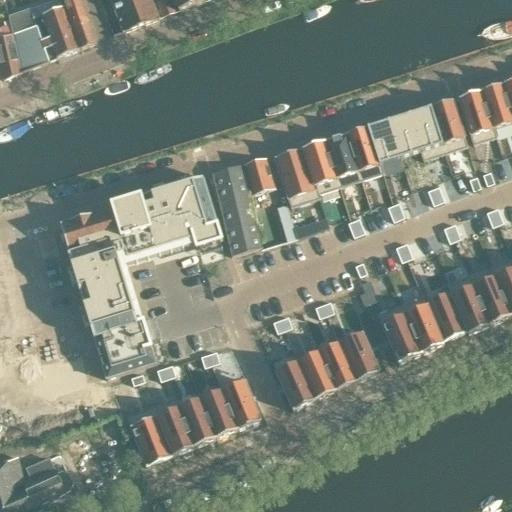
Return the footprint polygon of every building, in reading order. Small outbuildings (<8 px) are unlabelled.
[(47,0),(29,6),(7,14),(8,21),(11,33),(36,25),(47,60),(55,58),(55,57),(78,49),(77,49),(63,6),(60,0),(47,0)] [(80,0),(60,0),(63,6),(77,49),(95,42),(94,40),(80,0)] [(151,0),(108,0),(121,32),(159,18),(151,0)] [(154,0),(161,17),(177,11),(173,0),(154,0)] [(173,0),(177,11),(204,1),(203,0),(173,0)] [(8,21),(0,24),(0,70),(2,79),(20,72),(11,33),(8,21)] [(36,25),(11,33),(20,72),(47,60),(36,25)] [(511,80),(502,83),(511,112),(511,80)] [(511,112),(502,83),(481,90),(493,127),(511,121),(511,112)] [(481,90),(457,98),(472,144),(496,137),(493,127),(481,90)] [(451,99),(429,106),(445,153),(466,146),(451,99)] [(429,106),(408,113),(420,151),(419,151),(422,161),(445,153),(429,106)] [(408,113),(387,120),(399,158),(419,151),(420,151),(408,113)] [(387,120),(366,127),(378,165),(380,164),(399,158),(387,120)] [(366,127),(345,134),(360,181),(383,173),(380,164),(378,165),(366,127)] [(345,134),(324,140),(339,187),(360,181),(345,134)] [(324,140),(303,147),(318,194),(339,187),(324,140)] [(303,147),(273,157),(290,208),(319,198),(318,194),(303,147)] [(265,156),(242,162),(250,194),(274,187),(265,156)] [(241,166),(212,173),(232,254),(262,247),(241,166)] [(489,172),(482,174),(486,185),(493,183),(489,172)] [(110,208),(58,224),(105,378),(155,363),(142,320),(134,322),(115,260),(192,237),(195,247),(220,240),(201,177),(109,205),(110,208)] [(476,177),(468,179),(472,190),(479,188),(476,177)] [(438,186),(426,191),(429,198),(440,194),(438,186)] [(440,194),(429,198),(432,205),(443,201),(440,194)] [(397,202),(386,207),(389,214),(400,210),(397,202)] [(285,203),(275,206),(285,239),(295,237),(285,203)] [(496,208),(485,212),(488,220),(499,215),(496,208)] [(400,210),(389,214),(392,222),(403,217),(400,210)] [(499,215),(488,220),(491,227),(502,223),(499,215)] [(326,221),(324,217),(312,221),(316,231),(328,227),(326,221)] [(358,218),(347,222),(350,230),(361,226),(358,218)] [(306,224),(294,228),(297,235),(308,231),(306,224)] [(454,224),(442,228),(445,235),(456,231),(454,224)] [(361,226),(350,230),(353,237),(364,233),(361,226)] [(456,231),(445,235),(448,243),(459,239),(456,231)] [(406,243),(394,247),(397,255),(409,250),(406,243)] [(409,250),(397,255),(400,262),(411,258),(409,250)] [(511,258),(511,257),(488,267),(492,276),(493,275),(510,316),(511,315),(511,258)] [(361,262),(354,265),(358,276),(366,273),(361,262)] [(469,275),(446,285),(449,291),(466,331),(467,334),(489,325),(472,285),(473,284),(469,275)] [(473,284),(472,285),(489,325),(510,316),(493,275),(492,276),(473,284)] [(367,279),(359,282),(363,291),(371,288),(367,279)] [(449,291),(424,301),(441,341),(466,331),(449,291)] [(422,295),(399,304),(420,354),(442,344),(441,341),(424,301),(422,295)] [(329,302),(321,304),(325,316),(333,313),(329,302)] [(321,304),(314,307),(318,318),(325,316),(321,304)] [(399,304),(377,314),(397,363),(420,354),(399,304)] [(287,316),(279,319),(284,330),(291,327),(287,316)] [(279,319),(272,322),(276,333),(284,330),(279,319)] [(360,332),(339,341),(357,381),(378,372),(360,332)] [(339,341),(317,351),(335,391),(357,381),(339,341)] [(215,351),(207,354),(211,365),(219,363),(215,351)] [(317,351),(296,361),(313,401),(335,391),(317,351)] [(207,354),(200,356),(203,367),(211,365),(207,354)] [(296,361),(274,370),(292,410),(313,401),(296,361)] [(171,365),(163,367),(167,379),(175,376),(171,365)] [(163,367),(156,369),(159,381),(167,379),(163,367)] [(141,374),(130,377),(132,385),(144,382),(141,374)] [(243,380),(222,388),(238,429),(259,421),(243,380)] [(222,388),(200,397),(216,438),(238,429),(222,388)] [(175,397),(150,406),(170,456),(195,446),(179,405),(175,397)] [(200,397),(179,405),(195,446),(216,438),(200,397)] [(150,406),(125,416),(145,466),(170,456),(150,406)] [(6,460),(0,463),(0,511),(32,511),(41,508),(39,503),(47,500),(49,501),(57,498),(58,495),(64,492),(63,491),(69,489),(71,482),(66,473),(60,471),(55,473),(48,458),(24,468),(27,473),(21,476),(16,457),(7,461),(6,460)]
